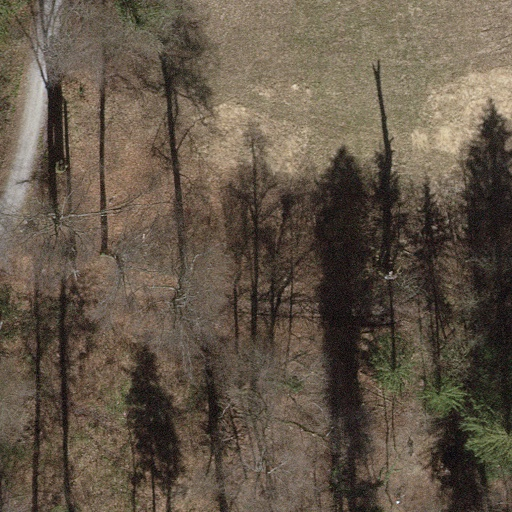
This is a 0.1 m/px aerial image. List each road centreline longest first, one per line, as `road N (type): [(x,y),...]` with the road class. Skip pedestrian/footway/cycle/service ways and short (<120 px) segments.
road 1 (track): [(3,274),(140,302),(239,311),(511,314)]
road 2 (track): [(0,274),(51,0)]
